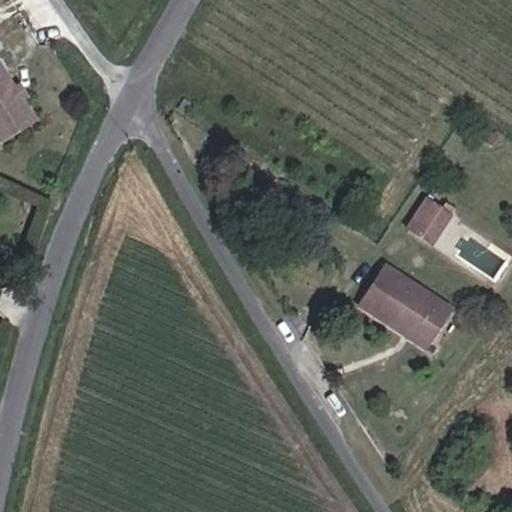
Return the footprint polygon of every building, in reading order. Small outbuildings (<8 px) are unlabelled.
[(36,96),(23,73),(16,62),(0,34),(0,115),(1,117),(36,96)] [(28,70),(21,59),(16,62),(23,73),(28,70)] [(458,218),(467,208),(439,187),(417,217),(433,230),(447,212),(458,218)] [(444,238),(458,218),(447,212),(433,230),(444,238)] [(438,338),(462,307),(395,262),(369,297),(413,328),(419,323),(438,338)]
